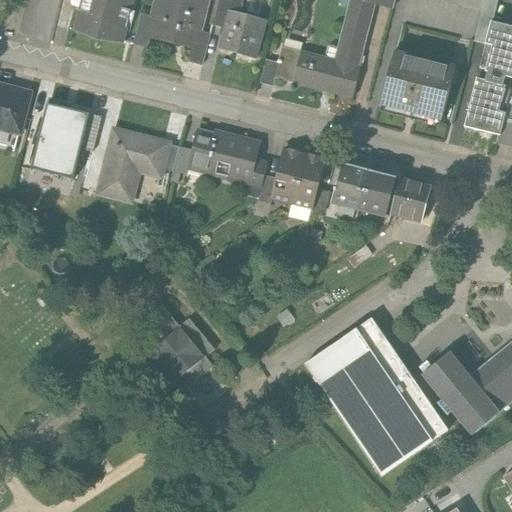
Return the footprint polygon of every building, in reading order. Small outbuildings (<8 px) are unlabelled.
[(84,0),(76,32),(123,45),(135,0),(84,0)] [(201,67),(210,36),(202,34),(211,0),(167,0),(166,5),(156,2),(151,19),(143,17),(135,47),(148,51),(151,40),(194,52),(190,64),(201,67)] [(219,0),(213,27),(226,30),(230,14),(241,17),(245,0),(219,0)] [(394,11),(397,0),(353,0),(337,63),(302,54),(294,86),(354,102),(362,71),(359,70),(376,7),(394,11)] [(431,0),(482,13),(485,0),(431,0)] [(497,50),(488,86),(508,91),(511,80),(511,7),(496,3),(497,0),(485,0),(482,13),(474,44),(497,50)] [(226,30),(221,51),(256,61),(266,23),(241,17),(230,14),(226,30)] [(275,81),(294,86),(302,54),(283,49),(279,65),(275,81)] [(394,53),(381,106),(442,121),(455,68),(394,53)] [(273,89),(275,81),(279,65),(267,62),(261,86),(273,89)] [(465,129),(498,137),(504,139),(508,124),(509,119),(501,117),(508,91),(488,86),(477,83),(465,129)] [(33,95),(0,86),(0,132),(22,138),(33,95)] [(32,123),(43,126),(49,104),(37,101),(32,123)] [(51,115),(33,185),(69,194),(86,123),(51,115)] [(98,139),(109,142),(114,120),(103,117),(98,139)] [(511,124),(508,124),(504,139),(498,137),(496,146),(511,150),(511,124)] [(115,132),(97,197),(132,206),(140,176),(162,182),(164,172),(171,147),(115,132)] [(192,153),(187,172),(260,191),(263,178),(267,165),(256,162),(260,145),(215,133),(214,137),(198,133),(192,153)] [(164,172),(174,175),(181,150),(171,147),(164,172)] [(192,153),(181,150),(174,175),(171,185),(179,187),(182,175),(186,176),(187,172),(192,153)] [(270,201),(290,206),(303,157),(283,151),(275,181),(270,201)] [(323,162),(303,157),(290,206),(310,211),(315,191),(323,162)] [(332,205),(359,212),(369,174),(343,167),(332,205)] [(396,182),(369,174),(359,212),(385,220),(387,214),(396,182)] [(268,207),(270,201),(275,181),(263,178),(260,191),(256,204),(268,207)] [(427,190),(396,182),(387,214),(418,223),(427,190)] [(328,194),(315,191),(310,211),(309,217),(312,218),(323,212),(328,194)] [(314,231),(312,240),(322,243),(325,234),(314,231)] [(162,309),(133,334),(153,357),(143,365),(167,392),(176,384),(185,395),(214,370),(207,361),(216,352),(190,322),(181,331),(162,309)] [(372,322),(305,368),(381,479),(449,434),(372,322)] [(449,356),(423,378),(472,437),(511,404),(511,345),(470,381),(449,356)]
